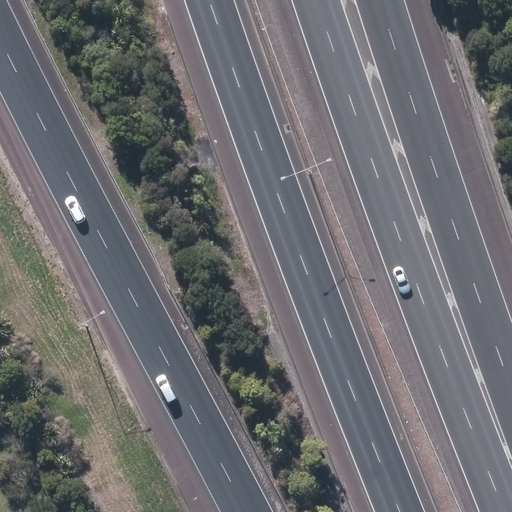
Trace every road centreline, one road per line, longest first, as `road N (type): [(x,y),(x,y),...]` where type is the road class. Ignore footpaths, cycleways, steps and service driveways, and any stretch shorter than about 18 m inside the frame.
road 1 (motorway): [(318,0),(505,511)]
road 2 (motorway): [(396,511),(214,0)]
road 3 (motorway): [(257,511),(0,37)]
road 4 (motorway): [(378,0),(511,382)]
